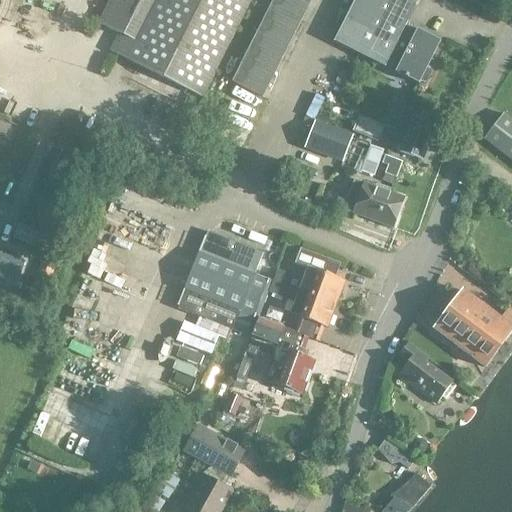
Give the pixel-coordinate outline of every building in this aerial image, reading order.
[(251,0),(109,0),(98,23),(118,34),(109,51),(202,98),(251,0)] [(261,97),(310,0),(273,0),(232,82),(261,97)] [(428,68),(441,42),(417,30),(407,24),(416,5),(406,0),(355,0),(334,42),(352,52),(359,55),(385,68),(390,58),(399,64),(395,72),(419,85),(420,82),(426,83),(432,72),(428,68)] [(385,116),(398,121),(405,103),(392,98),(385,116)] [(423,162),(436,125),(421,120),(423,115),(404,108),(398,122),(408,126),(398,152),(423,162)] [(511,121),(503,115),(483,140),(511,162),(511,121)] [(352,131),(376,141),(383,126),(359,116),(352,131)] [(385,116),(382,124),(395,129),(398,121),(385,116)] [(339,161),(350,133),(311,119),(300,146),(339,161)] [(370,145),(360,172),(372,177),(383,150),(370,145)] [(38,176),(48,181),(43,192),(56,198),(76,153),(63,147),(56,162),(46,158),(38,176)] [(384,156),(381,163),(388,166),(385,174),(396,178),(401,166),(402,163),(391,159),(384,156)] [(404,199),(372,187),(365,185),(351,179),(340,209),(354,215),(393,229),(404,199)] [(25,217),(14,238),(51,255),(61,232),(25,217)] [(184,291),(177,309),(199,317),(195,327),(218,336),(227,340),(231,329),(233,330),(246,335),(267,280),(254,275),(257,267),(262,255),(263,254),(208,232),(199,254),(184,291)] [(271,281),(298,291),(334,305),(338,294),(340,295),(344,285),(342,284),(342,282),(334,278),(340,263),(300,248),(294,263),(308,268),(302,283),(274,272),(271,281)] [(0,283),(16,289),(20,282),(21,273),(23,267),(0,259),(0,283)] [(469,268),(461,262),(457,267),(465,273),(469,268)] [(41,264),(35,279),(48,285),(54,269),(41,264)] [(271,281),(267,289),(296,300),(291,313),(300,316),(294,332),(313,340),(319,323),(326,326),(327,323),(329,324),(332,315),(330,314),(334,305),(298,291),(271,281)] [(462,290),(454,300),(432,330),(485,369),(511,334),(511,310),(510,308),(502,319),(462,290)] [(258,317),(246,353),(270,362),(263,381),(302,396),(315,361),(305,358),(307,352),(298,349),(278,341),(283,327),(258,317)] [(184,322),(176,341),(211,355),(218,336),(195,327),(184,322)] [(409,345),(399,357),(408,364),(399,377),(436,404),(441,397),(445,400),(455,387),(451,384),(452,383),(425,362),(428,359),(409,345)] [(209,387),(217,370),(208,366),(201,383),(209,387)] [(232,396),(225,413),(235,418),(242,400),(232,396)] [(147,448),(159,426),(137,413),(125,435),(147,448)] [(383,420),(376,428),(387,438),(394,430),(383,420)] [(245,453),(199,427),(197,430),(193,437),(184,453),(230,479),(245,453)] [(193,437),(197,430),(192,427),(187,434),(193,437)] [(384,440),(377,451),(390,465),(398,464),(407,470),(414,460),(405,454),(390,443),(384,440)] [(163,472),(153,490),(167,498),(177,481),(163,472)] [(400,489),(390,496),(390,503),(388,504),(382,511),(395,511),(426,483),(415,474),(409,481),(400,489)] [(180,511),(220,511),(232,492),(200,475),(180,511)] [(433,480),(401,511),(422,511),(443,488),(433,480)] [(151,495),(145,505),(155,511),(157,511),(163,502),(151,495)] [(347,502),(343,511),(344,511),(369,511),(370,511),(347,502)]
